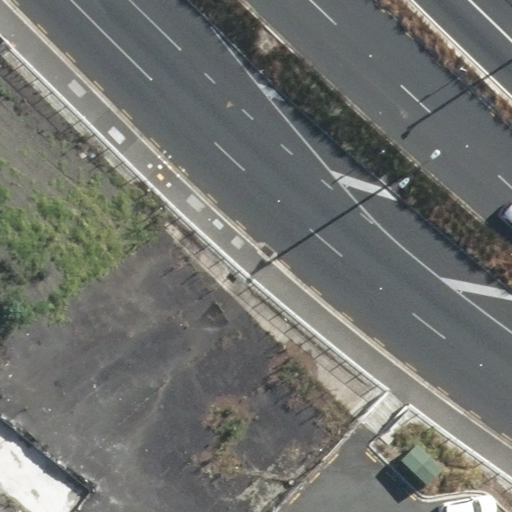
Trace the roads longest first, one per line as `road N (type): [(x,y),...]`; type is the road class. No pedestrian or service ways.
road 1 (primary): [(511,390),(357,273),(95,0)]
road 2 (primary): [(308,0),(511,186)]
